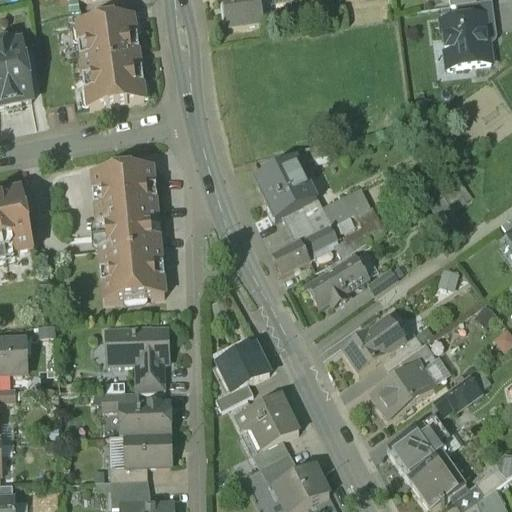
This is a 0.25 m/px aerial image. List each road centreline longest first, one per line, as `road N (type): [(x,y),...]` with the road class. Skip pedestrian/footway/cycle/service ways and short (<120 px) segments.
road 1 (residential): [(193,128),(286,347),(369,511)]
road 2 (residential): [(193,128),(0,154)]
road 3 (residential): [(195,511),(193,367)]
road 4 (residential): [(171,0),(193,128)]
